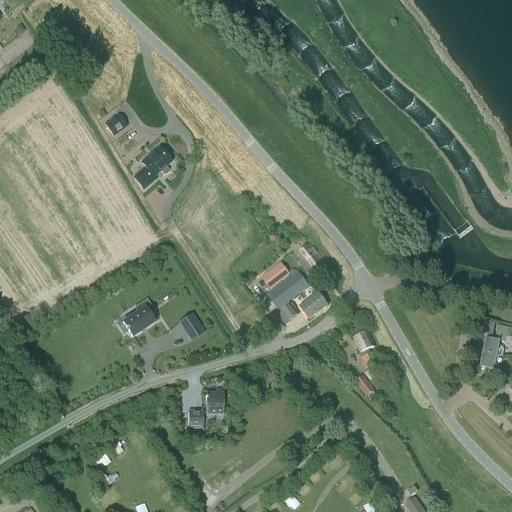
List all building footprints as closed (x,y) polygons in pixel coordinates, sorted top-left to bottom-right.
[(19,35),(25,31),(20,25),(15,29),(19,35)] [(106,126),(113,136),(126,127),(118,117),(106,126)] [(154,177),(160,172),(164,175),(165,176),(168,173),(169,171),(165,167),(171,162),(160,148),(141,164),(146,169),(133,179),(143,191),(156,180),(154,177)] [(310,244),(297,254),(304,263),(300,265),(308,276),(325,263),(310,244)] [(279,268),(263,281),(271,290),(287,278),(279,268)] [(279,310),(281,313),(278,315),(286,325),(289,323),(299,316),(289,303),(309,287),(298,273),(268,296),(279,311),(279,310)] [(309,320),(328,306),(318,293),(300,308),(309,320)] [(137,314),(122,324),(132,338),(154,323),(148,313),(153,310),(147,301),(134,309),(137,314)] [(205,333),(197,321),(183,330),(191,342),(205,333)] [(495,325),(487,324),(487,333),(494,333),(495,325)] [(483,354),(497,356),(502,357),(503,350),(502,348),(500,347),(499,347),(500,342),(505,343),(507,337),(511,337),(511,330),(511,329),(498,327),(495,340),(486,339),(483,354)] [(366,369),(378,364),(373,353),(371,354),(369,350),(374,348),(367,332),(353,339),(362,358),(361,358),(366,369)] [(497,356),(483,354),(480,369),(489,370),(488,376),(498,378),(500,372),(494,371),(497,356)] [(355,383),(366,397),(374,391),(363,377),(355,383)] [(206,400),(206,414),(203,414),(203,413),(188,413),(188,429),(203,429),(203,417),(206,417),(223,417),(223,395),(205,395),(205,400),(206,400)] [(106,454),(96,460),(103,469),(112,463),(106,454)] [(116,474),(104,479),(107,486),(119,480),(116,474)] [(303,484),(299,492),(306,496),(311,488),(303,484)] [(411,497),(418,492),(414,487),(407,492),(411,497)] [(354,493),(347,497),(352,503),(358,498),(354,493)] [(109,494),(99,499),(104,508),(114,503),(109,494)] [(409,511),(424,511),(415,499),(405,506),(409,511)]
